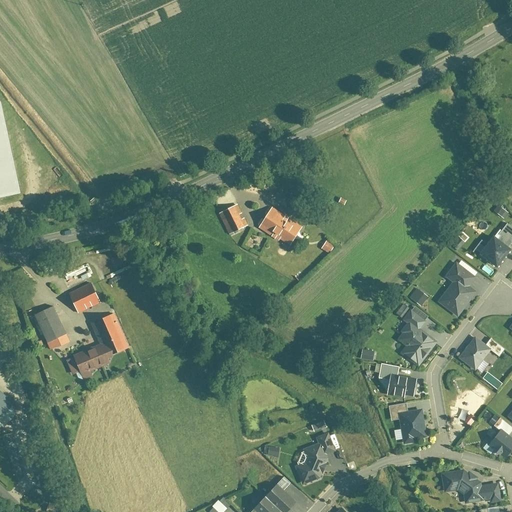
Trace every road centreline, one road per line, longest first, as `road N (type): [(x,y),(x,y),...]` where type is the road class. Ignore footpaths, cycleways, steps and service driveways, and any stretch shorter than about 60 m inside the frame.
road 1 (tertiary): [(0,249),(146,211),(511,27)]
road 2 (residential): [(496,294),(433,377),(446,453)]
road 3 (residential): [(312,511),(363,473),(446,453)]
